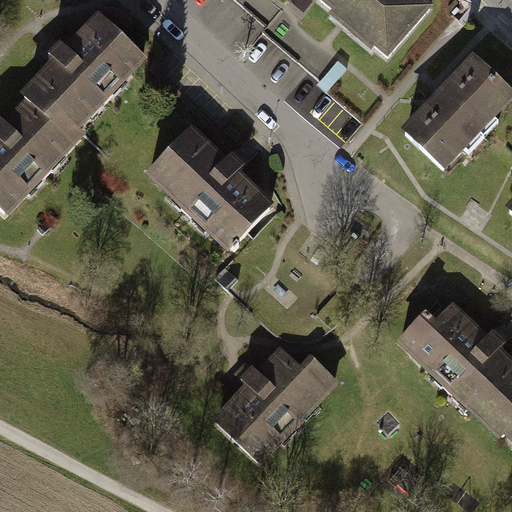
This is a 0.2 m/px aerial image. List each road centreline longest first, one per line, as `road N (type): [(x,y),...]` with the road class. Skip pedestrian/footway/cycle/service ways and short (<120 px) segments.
road 1 (residential): [(397,228),(330,185),(282,124),(148,0)]
road 2 (track): [(158,511),(0,428)]
